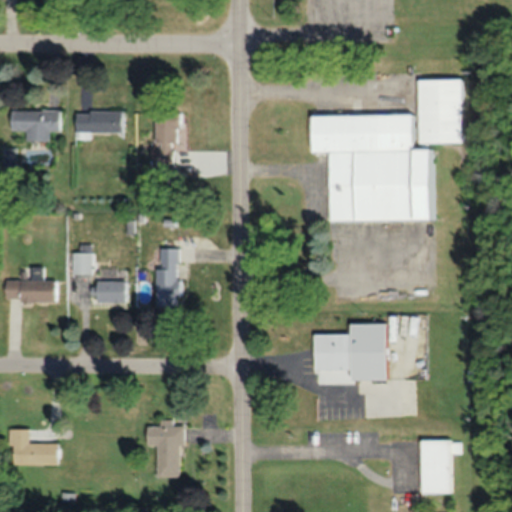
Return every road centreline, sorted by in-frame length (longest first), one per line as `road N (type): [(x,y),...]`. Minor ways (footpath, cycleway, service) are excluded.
road 1 (tertiary): [(242,511),(239,0)]
road 2 (residential): [(0,372),(242,374)]
road 3 (residential): [(0,47),(240,47)]
